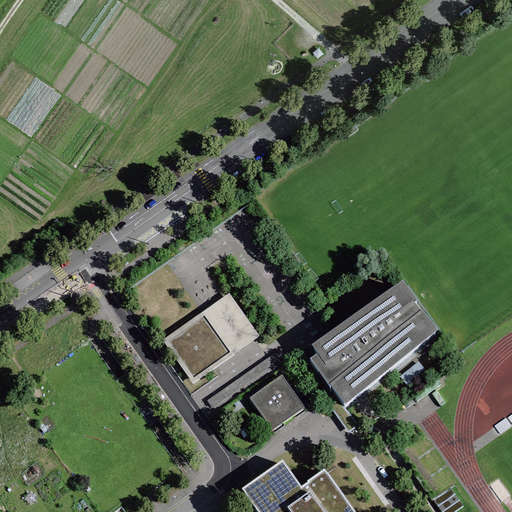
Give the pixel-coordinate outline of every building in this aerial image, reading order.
[(359,427),(346,410),(438,336),(416,309),(418,308),(403,287),(312,352),(318,359),(313,363),(311,364),(303,354),(295,359),(348,434),(359,427)] [(163,341),(193,385),(244,350),(260,339),(230,295),(213,306),(163,341)] [(425,370),(419,362),(400,378),(410,389),(421,380),(418,375),(425,370)] [(281,377),(251,399),(260,412),(274,431),(305,409),(281,377)] [(417,402),(441,385),(439,380),(414,397),(417,402)] [(446,403),(437,391),(432,394),(441,407),(446,403)] [(355,404),(368,419),(379,411),(367,396),(355,404)] [(413,437),(396,449),(414,476),(419,482),(432,501),(449,489),(413,437)] [(350,511),(324,474),(301,491),(282,465),(242,494),(254,511),(350,511)] [(455,511),(464,506),(451,489),(434,501),(441,511),(455,511)]
